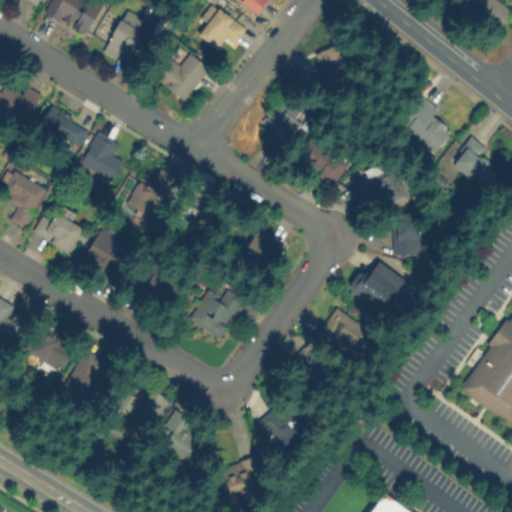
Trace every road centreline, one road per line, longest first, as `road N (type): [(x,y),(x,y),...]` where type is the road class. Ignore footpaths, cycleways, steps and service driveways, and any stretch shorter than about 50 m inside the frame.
road 1 (residential): [(334,238),(220,393),(0,257)]
road 2 (residential): [(0,31),(334,238)]
road 3 (residential): [(191,149),(310,0)]
road 4 (tertiary): [(511,111),(371,0)]
